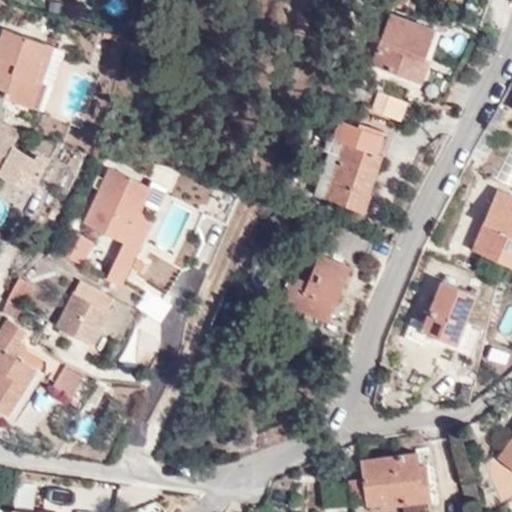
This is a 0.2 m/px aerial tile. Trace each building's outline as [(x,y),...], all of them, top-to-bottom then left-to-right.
[(426,39),(388,29),(373,84),(404,93),(412,64),(419,66),(426,39)] [(0,106),(25,114),(31,90),(44,93),(55,56),(0,39),(0,106)] [(412,64),(404,93),(411,94),(419,66),(412,64)] [(438,99),(418,95),(416,107),(436,111),(438,99)] [(390,111),(363,102),(360,117),(384,125),(390,111)] [(334,153),(313,207),(344,219),(350,201),(354,203),(376,146),(330,128),(322,148),(334,153)] [(491,139),(476,133),(460,166),(477,172),(491,139)] [(0,188),(22,200),(39,168),(27,162),(25,165),(2,153),(8,140),(0,135),(0,188)] [(511,143),(495,179),(511,187),(511,143)] [(302,202),(313,207),(334,153),(322,148),(302,202)] [(102,179),(77,234),(116,252),(131,220),(142,198),(102,179)] [(233,202),(215,196),(213,196),(203,219),(222,227),(233,202)] [(470,260),(511,277),(511,273),(511,210),(488,200),(464,251),(470,255),(470,260)] [(146,228),(131,220),(116,252),(98,290),(114,297),(146,228)] [(357,268),(366,246),(334,236),(326,259),(357,268)] [(60,242),(48,265),(75,278),(87,255),(60,242)] [(270,313),(320,331),(340,276),(309,264),(297,292),(279,286),(270,313)] [(470,300),(435,287),(432,286),(416,328),(402,322),(395,340),(424,350),(427,341),(444,348),(442,355),(465,363),(474,338),(458,331),(470,300)] [(102,306),(69,290),(48,335),(81,351),(102,306)] [(26,298),(11,291),(0,315),(15,322),(26,298)] [(153,335),(160,322),(138,311),(131,323),(153,335)] [(14,322),(0,316),(0,315),(0,325),(10,330),(14,322)] [(21,343),(0,330),(0,422),(4,425),(33,381),(13,369),(20,356),(14,352),(15,351),(21,343)] [(77,385),(60,376),(47,400),(65,410),(77,385)] [(502,511),(511,498),(511,435),(481,476),(498,511),(502,511)] [(412,484),(409,464),(357,470),(356,481),(341,484),(341,511),(380,511),(415,511),(425,511),(424,485),(412,484)]
